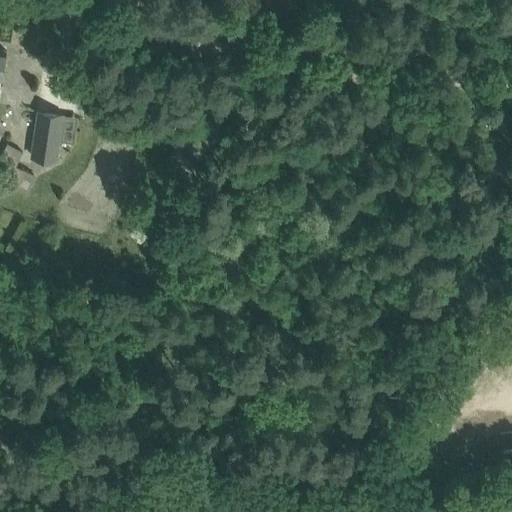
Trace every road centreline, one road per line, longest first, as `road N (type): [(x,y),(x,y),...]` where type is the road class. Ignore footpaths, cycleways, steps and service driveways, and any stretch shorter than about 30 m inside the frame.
road 1 (track): [(16,0),(511,96)]
road 2 (track): [(511,333),(436,428)]
